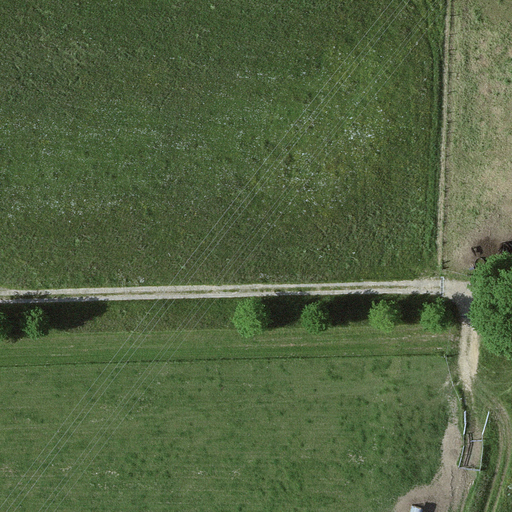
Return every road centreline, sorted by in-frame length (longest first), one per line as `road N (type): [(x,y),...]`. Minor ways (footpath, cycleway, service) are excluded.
road 1 (track): [(511,279),(462,291),(0,297)]
road 2 (track): [(462,291),(470,317),(464,381),(475,435),(458,511)]
